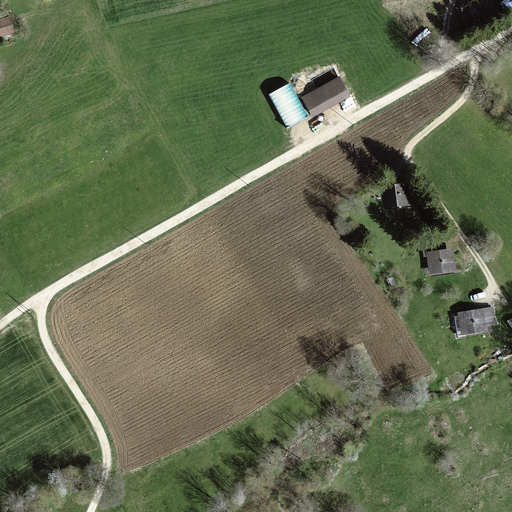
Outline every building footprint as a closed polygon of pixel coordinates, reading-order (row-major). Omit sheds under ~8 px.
[(13,16),(0,20),(0,30),(6,28),(8,34),(17,31),(13,16)] [(341,77),(305,97),(313,113),(350,94),(341,77)] [(403,185),(386,187),(388,206),(405,204),(403,185)] [(437,248),(424,249),(424,256),(431,256),(432,272),(452,270),(452,274),(458,273),(457,263),(451,264),(451,255),(438,256),(437,248)] [(481,309),(481,312),(454,317),(458,336),(465,334),(465,331),(483,328),(484,331),(489,330),(488,323),(494,322),(491,308),(481,309)]
